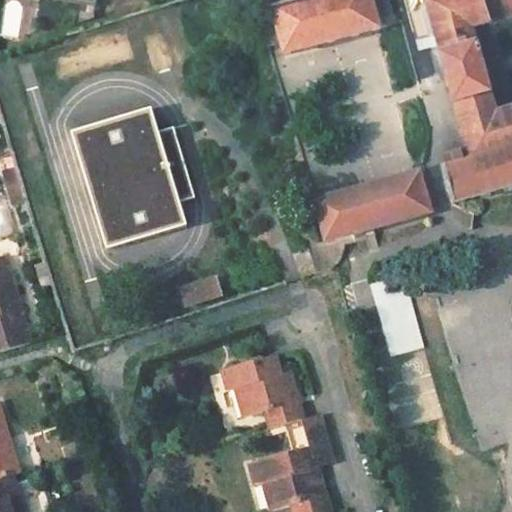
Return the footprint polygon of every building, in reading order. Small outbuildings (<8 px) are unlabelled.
[(295,0),(269,7),(271,10),(257,13),(267,45),(279,42),(283,54),(379,27),(371,0),(295,0)] [(511,0),(426,0),(470,160),(441,168),(450,204),(462,201),(463,205),(476,201),(475,196),(511,185),(511,109),(508,110),(496,114),(472,27),(485,23),(511,14),(511,0)] [(485,23),(472,27),(496,114),(508,110),(485,23)] [(179,201),(194,197),(186,170),(180,172),(175,155),(181,153),(174,127),(158,132),(151,108),(71,132),(106,249),(186,225),(179,201)] [(186,170),(181,153),(175,155),(180,172),(186,170)] [(0,171),(11,201),(23,197),(13,167),(0,171)] [(317,200),(314,201),(326,241),(345,235),(388,222),(429,210),(418,171),(317,200)] [(0,271),(8,269),(5,257),(0,258),(0,271)] [(0,351),(30,342),(8,269),(0,271),(0,351)] [(423,347),(403,275),(368,285),(388,357),(423,347)] [(183,289),(188,305),(218,295),(213,279),(183,289)] [(262,359),(221,371),(226,391),(234,389),(243,417),(265,411),(269,429),(302,419),(292,382),(282,384),(279,375),(274,356),(262,359)] [(290,371),(279,375),(282,384),(292,382),(290,371)] [(0,412),(0,477),(1,477),(11,474),(18,472),(0,412)] [(322,423),(304,429),(309,446),(312,459),(314,458),(331,454),(322,423)] [(309,446),(301,449),(309,478),(319,475),(317,467),(314,458),(312,459),(309,446)] [(301,449),(248,465),(254,484),(261,482),(269,480),(278,510),(291,506),(325,496),(319,475),(309,478),(301,449)] [(331,454),(314,458),(317,467),(333,462),(331,454)] [(11,474),(1,477),(10,506),(20,503),(11,474)] [(0,477),(0,511),(22,511),(20,503),(10,506),(1,477),(0,477)] [(269,480),(261,482),(269,511),(271,511),(278,510),(269,480)] [(329,511),(325,496),(291,506),(292,511),(329,511)]
